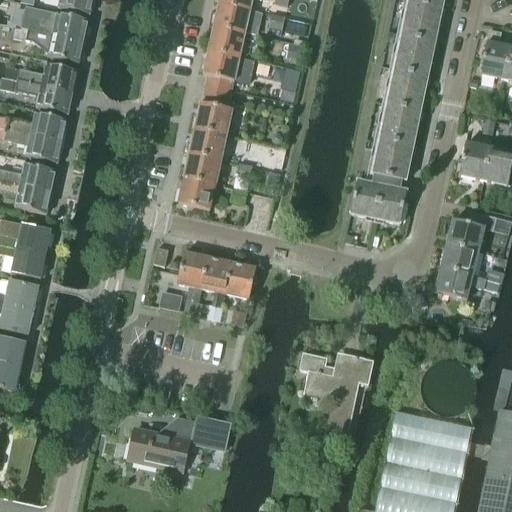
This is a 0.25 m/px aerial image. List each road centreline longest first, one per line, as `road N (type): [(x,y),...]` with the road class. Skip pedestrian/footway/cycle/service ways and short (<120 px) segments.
road 1 (residential): [(124,218),(381,275),(425,253),(478,0)]
road 2 (tertiary): [(61,511),(124,218)]
road 3 (residential): [(103,0),(55,218)]
road 4 (tertiary): [(124,218),(172,0)]
road 5 (residential): [(55,228),(19,391)]
